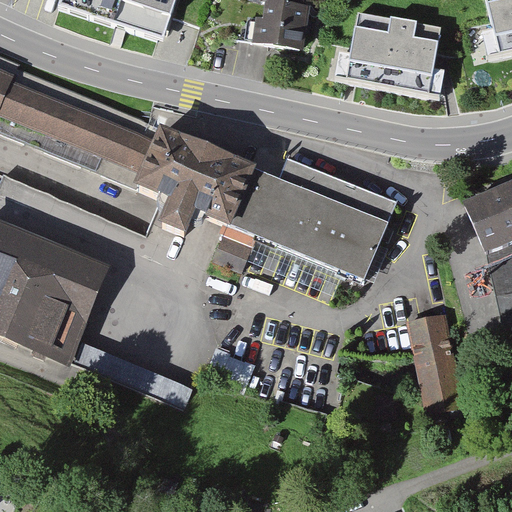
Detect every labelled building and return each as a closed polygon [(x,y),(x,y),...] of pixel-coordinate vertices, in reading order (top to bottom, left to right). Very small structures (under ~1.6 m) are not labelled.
[(62,0),(58,14),(163,48),(178,0),(62,0)] [(511,0),(484,0),(499,64),(511,61),(511,0)] [(317,11),(263,4),(256,50),(310,58),(317,11)] [(358,20),(346,90),(429,105),(442,34),(358,20)] [(258,178),(0,77),(0,129),(143,185),(137,199),(171,213),(161,238),(191,249),(200,227),(234,240),(258,178)] [(280,187),(258,178),(233,242),(365,294),(398,211),(288,167),(280,187)] [(511,192),(467,212),(489,263),(511,253),(511,192)] [(254,258),(224,245),(215,267),(245,279),(254,258)] [(103,301),(0,259),(0,339),(74,370),(103,301)] [(447,322),(407,329),(425,423),(465,416),(447,322)] [(211,372),(243,380),(248,360),(217,351),(211,372)] [(113,379),(187,408),(194,391),(119,362),(113,379)] [(400,402),(378,398),(374,422),(396,425),(400,402)]
